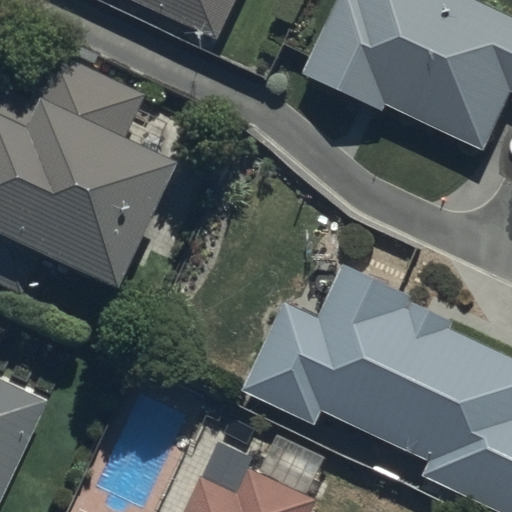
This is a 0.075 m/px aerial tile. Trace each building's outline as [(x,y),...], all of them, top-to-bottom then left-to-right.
[(136,0),(220,38),(238,0),(136,0)] [(511,12),(488,0),(342,0),(311,62),(487,152),(511,103),(511,12)] [(0,286),(18,295),(36,259),(107,292),(169,163),(119,139),(139,96),(43,51),(22,97),(0,86),(0,286)] [(435,459),(428,474),(507,511),(511,511),(511,341),(346,261),(321,314),(290,299),(246,389),(318,424),(327,406),(435,459)] [(0,489),(43,399),(0,379),(0,489)] [(311,511),(318,498),(253,468),(243,490),(205,472),(187,511),(311,511)]
